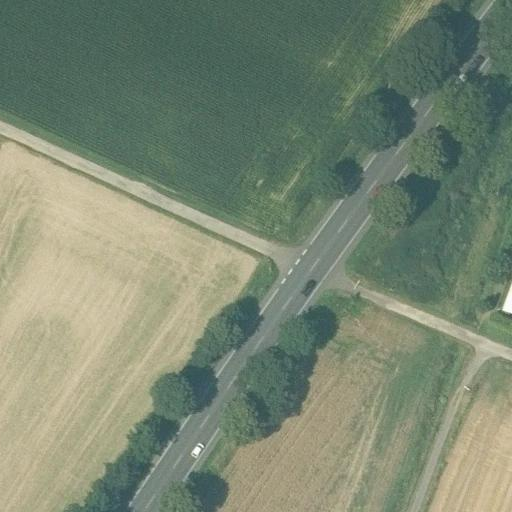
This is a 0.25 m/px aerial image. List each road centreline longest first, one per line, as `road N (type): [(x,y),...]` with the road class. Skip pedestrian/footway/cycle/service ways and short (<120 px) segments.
road 1 (unclassified): [(310,268),(0,127)]
road 2 (primary): [(310,268),(511,0)]
road 3 (primary): [(144,511),(310,268)]
road 4 (residential): [(412,511),(476,343)]
road 5 (unclassified): [(476,343),(346,283)]
